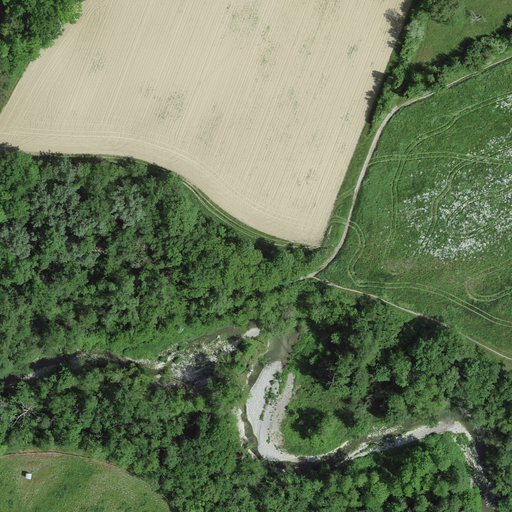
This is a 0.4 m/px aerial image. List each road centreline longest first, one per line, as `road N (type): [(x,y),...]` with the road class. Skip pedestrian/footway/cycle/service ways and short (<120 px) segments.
road 1 (track): [(0,242),(122,252),(172,271)]
road 2 (track): [(172,271),(258,284),(303,278),(327,263)]
road 3 (track): [(392,112),(511,59)]
road 4 (track): [(0,108),(66,0)]
